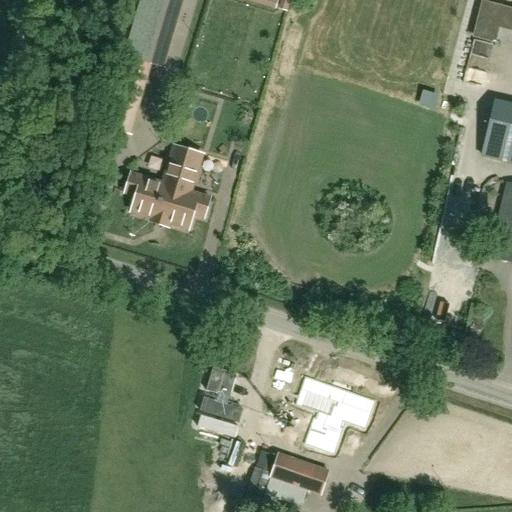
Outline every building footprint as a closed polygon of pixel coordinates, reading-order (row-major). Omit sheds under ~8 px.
[(156,65),(175,0),(141,0),(126,57),(124,56),(104,128),(129,134),(148,62),(156,65)] [(511,163),(511,125),(510,125),(501,160),(511,163)] [(133,208),(189,226),(194,210),(205,214),(211,195),(192,189),(203,152),(175,143),(164,180),(132,170),(126,189),(137,193),(133,208)] [(511,263),(511,184),(506,183),(488,258),(511,263)] [(347,388),(348,385),(332,379),(330,383),(303,374),(294,403),(314,409),(312,415),(303,442),(334,452),(343,425),(344,419),(364,426),(374,397),(347,388)] [(278,455),(276,461),(264,495),(302,508),(307,490),(321,495),(328,472),(278,455)] [(255,495),(262,497),(270,473),(255,468),(247,492),(255,495)] [(226,511),(226,503),(205,504),(205,511),(226,511)]
